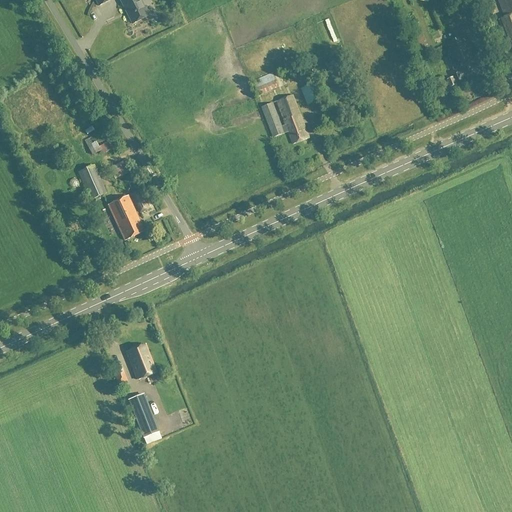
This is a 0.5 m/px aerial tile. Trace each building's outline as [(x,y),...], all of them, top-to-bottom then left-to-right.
[(132,26),(148,18),(139,0),(128,0),(121,4),(132,26)] [(511,0),(497,0),(506,19),(511,16),(511,0)] [(511,16),(506,19),(499,22),(509,49),(511,49),(511,16)] [(407,41),(416,65),(430,59),(421,36),(407,41)] [(463,38),(448,44),(454,61),(450,63),(453,72),(457,70),(458,72),(456,73),(460,84),(480,76),(476,65),(474,66),(463,38)] [(354,94),(345,73),(301,89),(307,107),(324,101),(326,104),(354,94)] [(259,79),(251,82),(257,97),(264,94),(259,79)] [(454,79),(448,81),(451,89),(457,86),(454,79)] [(261,108),(271,137),(287,132),(292,146),(308,140),(292,97),(276,102),(285,126),(281,127),(273,104),(261,108)] [(324,121),(327,128),(336,124),(334,117),(324,121)] [(99,153),(101,157),(112,150),(103,132),(84,142),(91,157),(99,153)] [(106,195),(93,167),(78,174),(90,202),(106,195)] [(139,214),(147,210),(140,193),(131,197),(139,214)] [(108,206),(124,241),(144,233),(127,197),(108,206)] [(145,346),(126,353),(137,381),(156,374),(145,346)] [(127,382),(121,367),(112,371),(118,386),(127,382)] [(143,396),(128,402),(143,440),(158,434),(143,396)] [(167,419),(171,412),(165,409),(161,415),(167,419)] [(184,426),(190,423),(186,414),(180,417),(184,426)]
